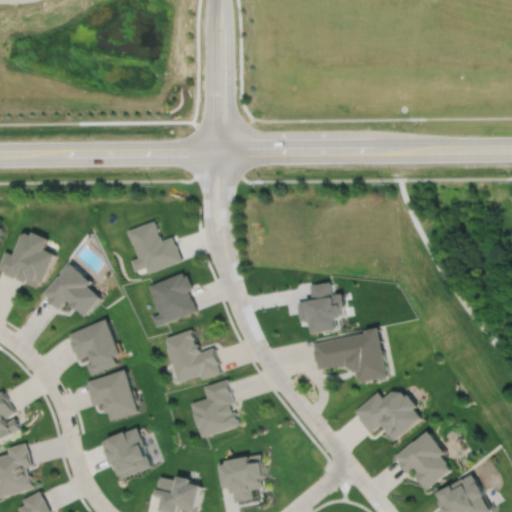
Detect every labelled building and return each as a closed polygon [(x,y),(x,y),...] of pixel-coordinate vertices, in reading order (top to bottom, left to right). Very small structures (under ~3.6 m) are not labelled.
[(129,230),(134,243),(135,243),(140,257),(133,260),(137,271),(148,267),(150,273),(186,260),(180,244),(178,244),(176,237),(165,240),(164,236),(162,237),(160,231),(162,231),(158,220),(129,230)] [(7,251),(0,268),(6,272),(6,273),(16,278),(17,277),(40,287),(42,282),(45,283),(58,254),(47,249),(51,239),(36,231),(34,235),(28,233),(24,234),(15,254),(7,251)] [(74,264),(62,277),(60,275),(45,293),(50,297),(49,298),(61,309),(69,299),(73,302),(72,304),(79,310),(79,309),(88,316),(105,298),(92,287),(95,283),(74,264)] [(151,286),(162,314),(154,317),(158,327),(184,317),(184,318),(201,311),(197,300),(195,300),(192,291),(197,289),(192,275),(188,277),(186,272),(151,286)] [(314,285),(317,301),(313,301),(313,300),(302,302),(302,306),(301,306),(303,317),(304,317),(305,321),(312,320),(313,327),(316,326),(318,334),(342,330),(341,319),(347,318),(346,309),(349,308),(346,294),(337,295),(335,282),(314,285)] [(72,334),(75,342),(74,342),(78,352),(79,352),(82,359),(93,355),(96,363),(91,365),(95,375),(122,364),(119,358),(124,356),(110,319),(72,334)] [(316,344),(318,351),(317,351),(319,362),(320,362),(321,369),(342,365),(342,367),(350,366),(350,367),(359,373),(360,379),(362,379),(363,383),(392,377),(382,328),(369,331),(369,334),(316,344)] [(168,338),(172,347),(169,348),(181,383),(204,375),(206,379),(224,373),(221,364),(222,364),(217,348),(205,352),(202,344),(198,345),(196,339),(198,339),(194,329),(168,338)] [(91,382),(93,390),(92,390),(97,406),(109,402),(110,404),(108,405),(110,413),(112,413),(115,421),(142,412),(129,370),(91,382)] [(207,387),(210,398),(194,404),(205,438),(243,425),(239,412),(236,413),(233,405),(237,404),(235,395),(236,395),(231,379),(207,387)] [(5,391),(0,394),(0,446),(1,448),(19,435),(18,434),(25,430),(21,424),(22,423),(19,419),(12,423),(10,419),(19,413),(11,401),(12,401),(5,391)] [(381,392),(358,411),(363,417),(362,418),(374,433),(385,424),(391,431),(390,432),(398,441),(426,419),(419,410),(422,407),(413,396),(410,398),(406,393),(396,392),(387,399),(381,392)] [(106,442),(108,449),(107,450),(111,459),(112,458),(115,466),(118,465),(118,466),(117,466),(121,476),(125,475),(126,479),(156,467),(148,448),(149,448),(141,428),(106,442)] [(399,456),(403,462),(402,463),(412,475),(419,469),(422,473),(420,475),(431,490),(455,471),(451,466),(452,465),(446,457),(450,454),(432,432),(419,443),(417,441),(399,456)] [(0,495),(1,499),(38,489),(35,476),(32,477),(30,467),(35,466),(31,450),(30,450),(28,443),(10,448),(11,454),(0,456),(0,495)] [(221,463),(226,489),(235,487),(238,503),(256,500),(254,485),(255,484),(256,491),(267,489),(267,486),(268,486),(267,480),(270,479),(268,464),(266,464),(265,455),(253,457),(253,459),(232,462),(232,461),(221,463)] [(450,488),(451,491),(443,495),(446,502),(443,504),(445,507),(443,508),(445,511),(495,511),(488,498),(489,497),(483,484),(482,485),(477,476),(467,481),(466,480),(450,488)] [(163,477),(159,498),(168,500),(165,511),(183,511),(184,510),(192,511),(201,511),(207,488),(195,485),(196,481),(183,478),(182,482),(163,477)] [(53,511),(47,498),(46,499),(43,492),(25,500),(28,505),(21,509),(22,511),(53,511)]
